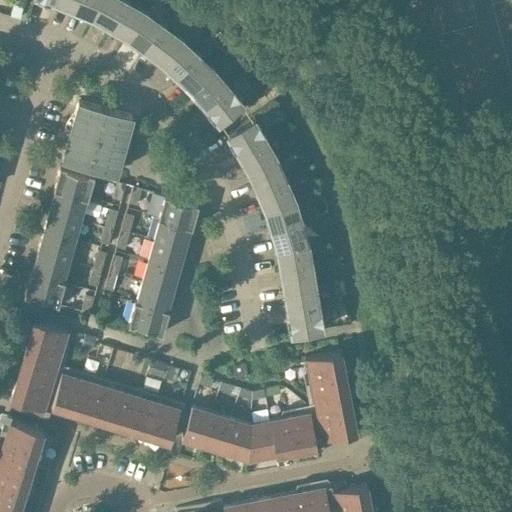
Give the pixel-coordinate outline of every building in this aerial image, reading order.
[(92,15),(98,0),(75,0),(73,7),(92,15)] [(110,25),(123,0),(98,0),(92,15),(110,25)] [(128,35),(145,8),(130,0),(123,0),(110,25),(128,35)] [(20,16),(23,4),(14,1),(11,14),(20,16)] [(144,47),(163,21),(145,8),(128,35),(144,47)] [(161,59),(182,35),(163,21),(144,47),(161,59)] [(176,74),(198,51),(182,35),(161,59),(176,74)] [(191,88),(215,66),(198,51),(176,74),(191,88)] [(204,103),(229,83),(215,66),(191,88),(204,103)] [(232,86),(229,83),(204,103),(207,107),(206,108),(214,117),(215,116),(219,120),(243,100),(240,96),(241,94),(233,85),(232,86)] [(88,171),(105,106),(78,98),(62,155),(64,156),(62,163),(60,163),(60,164),(65,165),(65,167),(88,173),(88,171)] [(116,170),(130,121),(132,113),(105,106),(88,171),(94,173),(112,178),(115,170),(116,170)] [(254,116),(227,132),(230,137),(228,138),(234,148),(236,147),(238,152),(266,136),(263,131),(265,130),(259,120),(257,121),(254,116)] [(249,170),(277,156),(277,155),(266,136),(238,152),(248,169),(249,170)] [(257,189),(287,176),(277,156),(249,170),(257,189)] [(88,196),(94,173),(88,171),(88,173),(65,167),(65,165),(60,164),(53,187),(55,187),(86,196),(88,196)] [(295,196),(287,176),(257,189),(265,207),(295,197),(295,196)] [(121,198),(126,181),(117,179),(113,195),(121,198)] [(137,202),(142,186),(133,183),(129,200),(137,202)] [(80,217),(86,196),(55,187),(49,209),(80,217)] [(170,196),(171,194),(164,192),(158,216),(160,216),(190,225),(192,226),(199,202),(192,200),(192,202),(170,196)] [(302,219),(295,197),(265,207),(271,227),(302,219)] [(113,227),(118,210),(109,207),(105,224),(113,227)] [(75,237),(80,217),(49,209),(44,228),(75,237)] [(134,215),(125,212),(121,229),(129,232),(134,215)] [(185,245),(190,225),(160,216),(154,237),(185,245)] [(308,239),(302,219),(271,227),(277,247),(308,241),(308,239)] [(108,244),(113,227),(105,224),(100,241),(108,244)] [(69,256),(75,237),(44,228),(38,248),(69,256)] [(124,248),(129,232),(121,229),(116,246),(124,248)] [(178,268),(185,245),(154,237),(148,259),(178,268)] [(312,263),(308,241),(277,247),(280,268),(312,263)] [(63,278),(69,256),(38,248),(32,269),(63,278)] [(101,268),(106,252),(98,249),(93,266),(101,268)] [(122,257),(114,254),(109,271),(117,273),(122,257)] [(172,289),(178,268),(148,259),(142,281),(172,289)] [(316,284),(312,263),(280,268),(284,289),(316,284)] [(97,285),(101,268),(93,266),(88,283),(97,285)] [(65,278),(63,278),(32,269),(31,269),(24,293),(30,294),(31,293),(52,299),(52,300),(58,302),(65,278)] [(113,290),(117,273),(109,271),(104,288),(113,290)] [(166,310),(172,289),(142,281),(136,302),(166,310)] [(319,306),(316,284),(284,289),(287,309),(319,306)] [(89,312),(95,296),(86,293),(81,310),(89,312)] [(110,301),(102,299),(97,315),(105,318),(110,301)] [(168,311),(166,310),(136,302),(134,301),(127,325),(134,327),(134,325),(156,331),(155,333),(162,335),(168,311)] [(323,326),(322,321),(324,320),(322,309),(320,309),(319,306),(287,309),(288,314),(286,315),(288,326),(290,326),(291,332),(323,326)] [(42,412),(68,328),(34,317),(10,396),(31,402),(29,408),(42,412)] [(341,348),(307,355),(323,442),(337,438),(337,434),(357,430),(341,348)] [(147,371),(161,376),(165,362),(151,358),(147,371)] [(247,374),(245,362),(233,364),(235,376),(247,374)] [(180,405),(62,369),(52,403),(170,438),(180,405)] [(213,377),(200,373),(198,380),(211,384),(213,377)] [(219,386),(232,390),(234,383),(221,379),(219,386)] [(252,397),(253,388),(241,385),(239,393),(252,397)] [(266,394),(265,386),(253,388),(252,397),(266,394)] [(249,457),(316,443),(317,443),(310,408),(251,420),(192,403),(182,436),(249,457)] [(18,511),(44,428),(10,417),(0,448),(0,511),(18,511)] [(446,432),(436,434),(439,446),(473,440),(511,431),(511,428),(510,420),(446,432)] [(436,434),(426,434),(426,436),(435,436),(437,445),(429,448),(430,450),(439,446),(439,444),(437,436),(436,434)] [(372,511),(367,481),(367,480),(347,484),(345,479),(331,482),(337,511),(372,511)] [(330,511),(325,483),(284,491),(223,503),(225,511),(330,511)]
